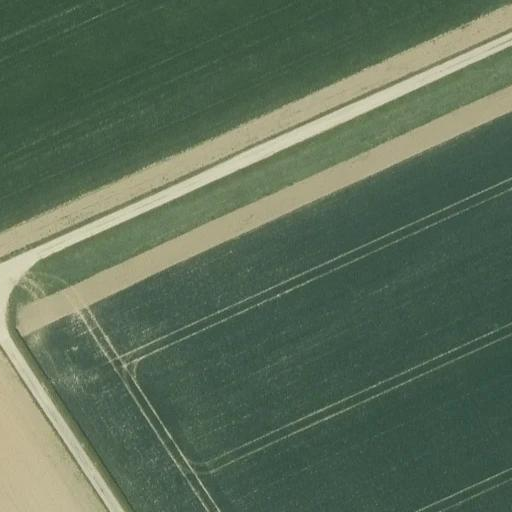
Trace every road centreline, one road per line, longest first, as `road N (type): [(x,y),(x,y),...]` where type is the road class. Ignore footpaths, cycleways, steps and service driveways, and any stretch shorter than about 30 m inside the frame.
road 1 (track): [(511,41),(0,273)]
road 2 (track): [(118,511),(0,330)]
